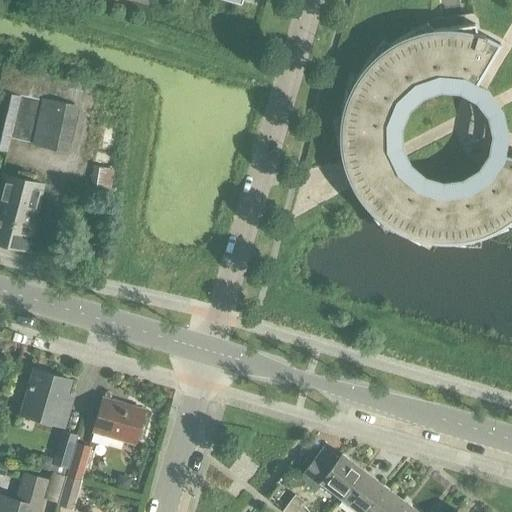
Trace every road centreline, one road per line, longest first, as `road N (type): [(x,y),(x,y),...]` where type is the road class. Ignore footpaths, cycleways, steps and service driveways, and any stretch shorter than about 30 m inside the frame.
road 1 (residential): [(210,353),(310,0)]
road 2 (tertiary): [(511,441),(210,353)]
road 3 (tertiary): [(210,353),(0,291)]
road 4 (unclassified): [(163,511),(210,353)]
